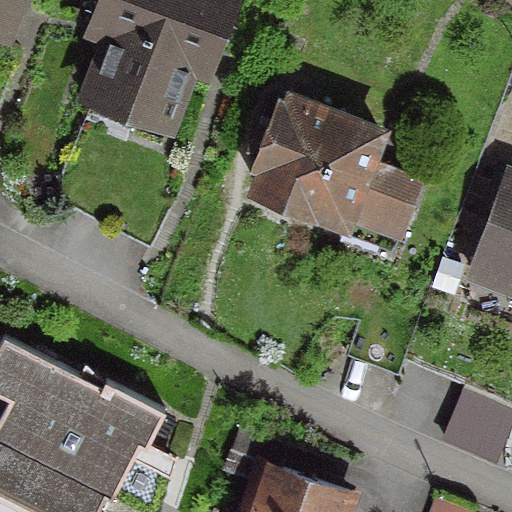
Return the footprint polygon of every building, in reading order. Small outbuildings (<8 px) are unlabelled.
[(0,0),(0,31),(1,32),(13,0),(0,0)] [(174,99),(188,61),(202,66),(227,0),(100,0),(92,24),(102,28),(93,51),(97,61),(84,94),(133,112),(142,87),(174,99)] [(261,164),(253,187),(342,220),(348,205),(399,224),(416,178),(364,158),(375,130),(287,97),(283,106),(278,104),(268,128),(254,122),(246,146),(259,151),(255,162),(261,164)] [(509,285),(511,276),(511,175),(503,172),(467,269),(509,285)] [(74,511),(88,487),(107,497),(135,443),(141,446),(161,409),(102,378),(98,384),(0,334),(0,392),(7,397),(0,411),(0,490),(41,511),(74,511)] [(511,425),(511,409),(466,389),(446,435),(498,458),(511,425)] [(337,511),(345,491),(276,467),(286,439),(236,421),(226,450),(259,462),(241,511),(337,511)] [(480,511),(438,496),(432,511),(480,511)]
